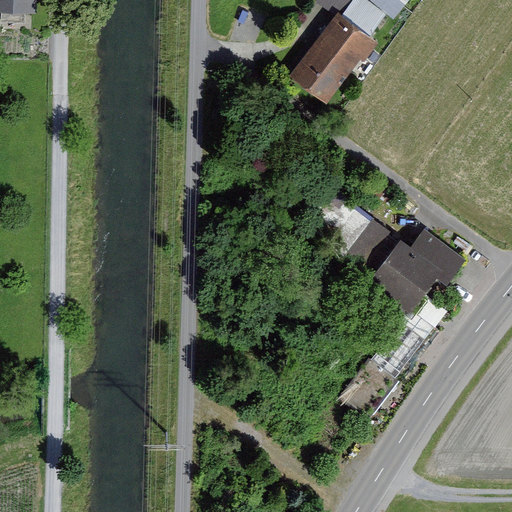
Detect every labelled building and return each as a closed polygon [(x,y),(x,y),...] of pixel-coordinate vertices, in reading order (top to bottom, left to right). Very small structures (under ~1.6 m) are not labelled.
[(39,0),(0,0),(0,12),(39,13),(39,0)] [(384,36),(348,10),(304,68),(340,95),(384,36)] [(395,229),(338,185),(308,224),(365,268),(395,229)] [(415,243),(407,236),(377,276),(414,304),(439,271),(454,283),(474,257),(430,224),(415,243)] [(433,341),(406,319),(344,397),(372,418),(433,341)]
